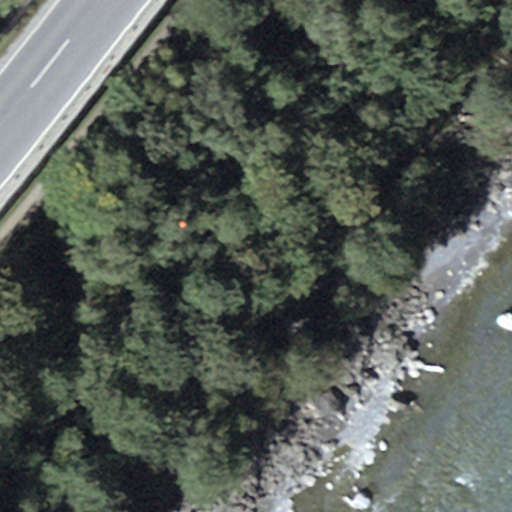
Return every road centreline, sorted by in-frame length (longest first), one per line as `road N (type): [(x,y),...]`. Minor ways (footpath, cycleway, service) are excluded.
road 1 (track): [(0,258),(195,0)]
road 2 (primary): [(97,0),(0,116)]
